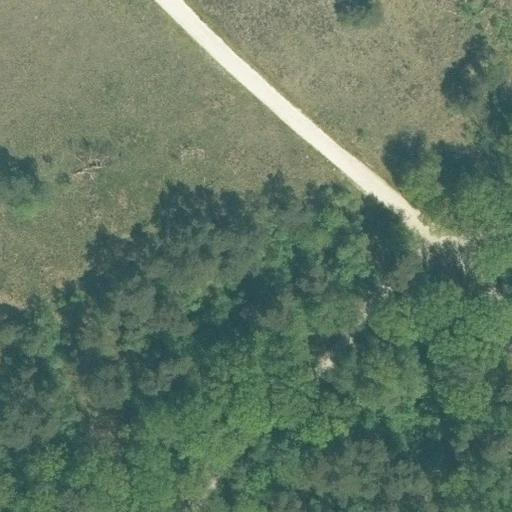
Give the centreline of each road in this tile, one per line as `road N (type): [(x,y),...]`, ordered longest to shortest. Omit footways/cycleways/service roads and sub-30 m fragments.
road 1 (track): [(191,511),(231,454),(298,394),(391,284),(435,254),(511,222)]
road 2 (track): [(453,246),(294,120),(165,0)]
